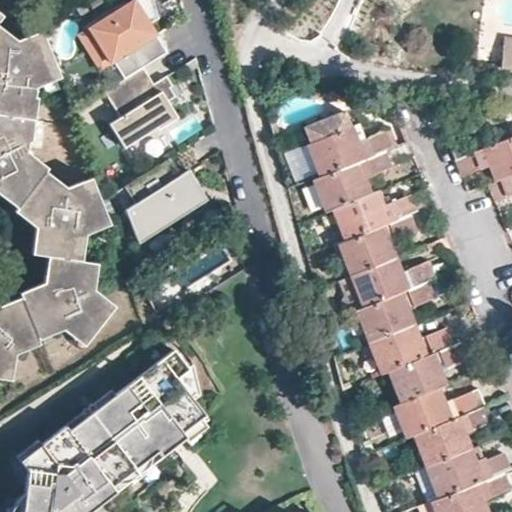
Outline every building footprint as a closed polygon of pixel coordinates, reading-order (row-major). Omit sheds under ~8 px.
[(115,67),(126,85),(146,73),(170,58),(148,22),(159,15),(154,0),(138,0),(134,3),(136,7),(91,34),(112,69),(115,67)] [(0,93),(10,95),(7,118),(25,121),(29,99),(34,100),(37,90),(44,87),(41,77),(57,71),(42,32),(18,42),(0,26),(0,93)] [(112,69),(91,34),(80,41),(102,75),(112,69)] [(511,36),(503,35),(500,68),(511,69),(511,36)] [(44,87),(62,80),(57,71),(41,77),(44,87)] [(146,73),(126,85),(107,97),(123,123),(112,129),(127,154),(159,134),(160,136),(180,124),(170,107),(178,102),(173,94),(176,92),(169,82),(156,90),(146,73)] [(0,116),(7,118),(10,95),(0,93),(0,116)] [(29,99),(25,121),(34,123),(37,101),(34,100),(29,99)] [(319,174),(385,149),(392,146),(388,137),(386,130),(357,142),(345,112),(334,117),(339,131),(309,142),(307,143),(319,174)] [(339,131),(334,117),(303,128),(309,142),(339,131)] [(0,196),(0,197),(6,190),(22,203),(45,176),(48,172),(28,155),(29,146),(22,144),(25,121),(7,118),(3,138),(0,137),(0,196)] [(34,123),(25,121),(22,144),(29,146),(31,146),(34,123)] [(511,134),(480,147),(477,139),(458,146),(461,154),(455,157),(461,173),(489,163),(492,169),(495,178),(511,171),(511,134)] [(385,149),(319,174),(312,177),(324,208),(331,205),(370,190),(364,176),(391,165),(388,158),(385,149)] [(171,164),(121,195),(131,211),(121,217),(138,245),(179,220),(181,224),(201,212),(192,197),(200,192),(190,176),(182,181),(171,164)] [(67,193),(45,176),(22,203),(19,207),(34,219),(28,226),(33,231),(32,239),(58,243),(55,262),(81,266),(86,239),(93,236),(89,228),(106,221),(91,183),(67,193)] [(370,190),(331,205),(344,238),(410,212),(416,210),(413,201),(409,193),(381,204),(375,188),(370,190)] [(19,207),(22,203),(6,190),(0,197),(16,210),(19,207)] [(13,213),(28,226),(34,219),(19,207),(16,210),(13,213)] [(410,212),(344,238),(337,240),(349,273),(395,255),(389,240),(416,229),(413,221),(410,212)] [(93,236),(111,229),(106,221),(89,228),(93,236)] [(451,250),(445,236),(426,244),(428,251),(440,247),(443,253),(451,250)] [(45,261),(55,262),(58,243),(32,239),(29,258),(45,261)] [(395,255),(349,273),(362,305),(429,279),(435,276),(431,264),(428,258),(400,269),(395,255)] [(52,281),(55,262),(45,261),(43,279),(52,281)] [(96,268),(81,266),(55,262),(52,281),(43,279),(41,288),(35,290),(42,312),(27,316),(34,342),(35,344),(62,335),(68,341),(74,334),(89,345),(115,312),(93,297),(96,268)] [(362,305),(349,273),(337,278),(344,298),(339,300),(344,312),(357,307),(362,305)] [(429,279),(362,305),(357,307),(369,338),(414,321),(408,306),(435,296),(432,287),(429,279)] [(42,312),(35,290),(20,294),(21,299),(27,316),(42,312)] [(19,347),(34,342),(27,316),(21,299),(0,305),(0,384),(10,386),(14,358),(22,355),(19,347)] [(414,321),(369,338),(353,344),(359,359),(361,366),(365,377),(388,368),(453,343),(450,335),(446,326),(420,336),(414,321)] [(83,353),(89,345),(74,334),(68,341),(83,353)] [(401,401),(438,386),(445,384),(438,367),(466,356),(462,348),(459,340),(453,343),(388,368),(401,401)] [(38,351),(35,344),(34,342),(19,347),(22,355),(38,351)] [(188,368),(172,349),(113,394),(120,403),(108,412),(99,413),(89,421),(86,428),(74,437),(68,429),(65,425),(39,445),(46,453),(26,469),(24,494),(21,511),(86,511),(87,511),(73,494),(84,485),(98,504),(117,489),(113,484),(119,480),(120,474),(148,452),(154,452),(159,448),(163,453),(174,445),(158,425),(169,417),(182,432),(200,418),(205,415),(193,399),(176,377),(188,368)] [(199,394),(193,365),(188,368),(176,377),(193,399),(199,394)] [(438,386),(401,401),(394,403),(406,435),(412,432),(477,407),(473,397),(471,390),(443,401),(438,386)] [(120,403),(113,394),(68,429),(74,437),(86,428),(89,421),(99,413),(108,412),(120,403)] [(425,466),(470,448),(463,431),(490,421),(487,413),(484,404),(477,407),(412,432),(425,466)] [(182,432),(169,417),(158,425),(174,445),(185,437),(182,432)] [(207,426),(200,418),(182,432),(185,437),(188,440),(207,426)] [(46,453),(39,445),(19,461),(26,469),(46,453)] [(154,452),(148,452),(120,474),(119,480),(113,484),(117,489),(136,474),(161,455),(163,453),(159,448),(154,452)] [(437,497),(502,471),(509,469),(506,461),(503,452),(475,462),(470,448),(425,466),(437,497)] [(380,461),(376,450),(365,455),(368,465),(380,461)] [(422,503),(431,499),(437,497),(425,466),(409,471),(422,503)] [(502,471),(437,497),(431,499),(436,511),(486,511),(481,498),(508,487),(506,480),(502,471)] [(98,504),(84,485),(73,494),(87,511),(98,504)] [(21,511),(24,494),(18,498),(11,507),(8,511),(21,511)] [(436,511),(431,499),(413,506),(415,511),(436,511)]
